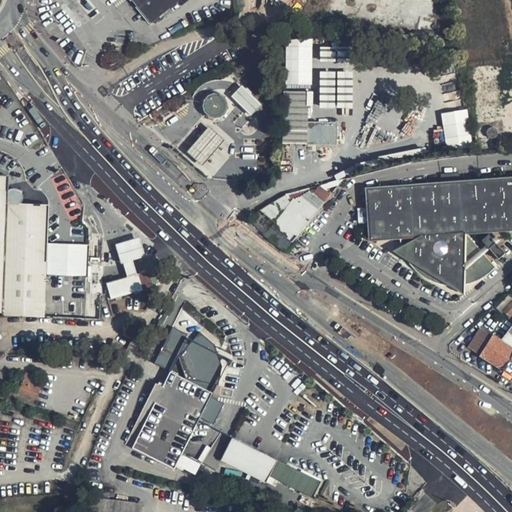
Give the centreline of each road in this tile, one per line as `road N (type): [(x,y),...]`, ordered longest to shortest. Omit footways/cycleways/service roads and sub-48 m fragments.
road 1 (primary): [(511,506),(195,239),(0,40)]
road 2 (primary): [(0,64),(192,259),(495,511)]
road 3 (unclassified): [(511,427),(429,358),(301,277),(217,204),(150,136),(53,0)]
